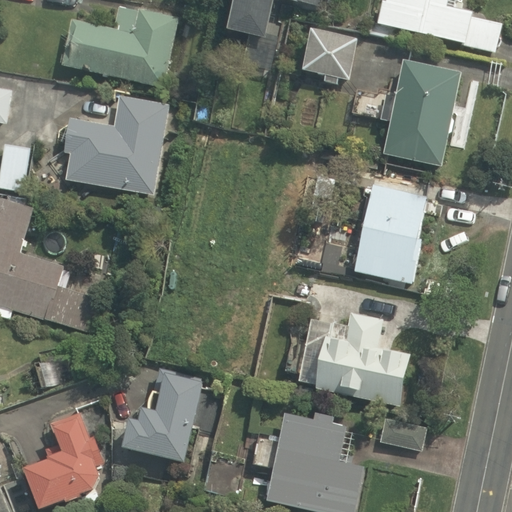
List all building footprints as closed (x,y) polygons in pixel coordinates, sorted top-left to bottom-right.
[(181,11),(127,0),(122,0),(118,22),(74,13),(63,65),(165,86),(181,11)] [(238,0),(233,32),(275,40),(281,0),(285,0),(327,7),(327,0),(238,0)] [(380,0),(375,21),(495,52),(504,17),(458,5),(459,0),(380,0)] [(359,40),(311,29),(302,72),(350,82),(359,40)] [(462,74),(402,61),(382,156),(442,169),(462,74)] [(0,122),(13,125),(20,88),(0,84),(0,122)] [(182,104),(125,94),(121,122),(70,113),(60,177),(167,195),(182,104)] [(35,152),(8,146),(0,182),(0,186),(26,193),(35,152)] [(426,199),(372,186),(353,273),(412,286),(422,241),(417,240),(426,199)] [(33,209),(0,199),(0,304),(94,330),(104,294),(61,282),(66,264),(22,252),(33,209)] [(270,234),(267,234),(262,256),(283,261),(291,227),(273,223),(270,234)] [(297,385),(398,407),(409,356),(378,350),(384,321),(349,313),(346,326),(312,319),(297,385)] [(209,370),(169,361),(147,409),(129,420),(124,444),(189,458),(209,370)] [(61,454),(22,469),(38,510),(113,481),(85,407),(49,421),(61,454)] [(314,421),(284,414),(266,503),(307,511),(355,511),(365,468),(340,463),(347,428),(333,426),(335,419),(315,414),(314,421)] [(382,415),(377,441),(426,450),(431,423),(382,415)] [(0,511),(24,511),(0,457),(0,511)]
